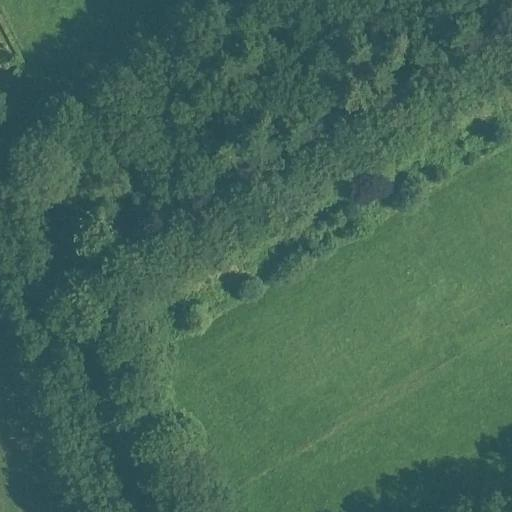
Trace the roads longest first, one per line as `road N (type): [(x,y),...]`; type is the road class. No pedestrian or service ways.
road 1 (track): [(47,315),(511,49)]
road 2 (unclassified): [(112,511),(0,187)]
